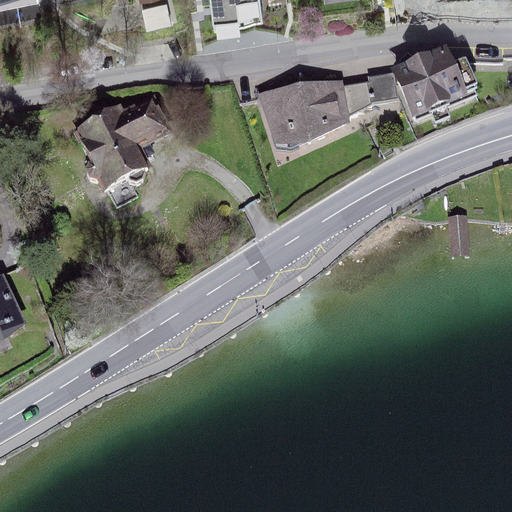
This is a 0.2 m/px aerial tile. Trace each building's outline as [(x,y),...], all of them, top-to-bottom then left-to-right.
[(323,0),(325,9),(358,5),(357,0),(323,0)] [(511,0),(404,0),(405,13),(511,10),(511,0)] [(456,44),(388,69),(407,120),(475,95),(456,44)] [(341,80),(260,93),(277,148),(348,133),(341,80)] [(144,114),(80,149),(107,197),(170,162),(144,114)] [(468,230),(448,232),(452,275),(472,273),(468,230)] [(7,288),(0,292),(0,354),(33,336),(7,288)]
